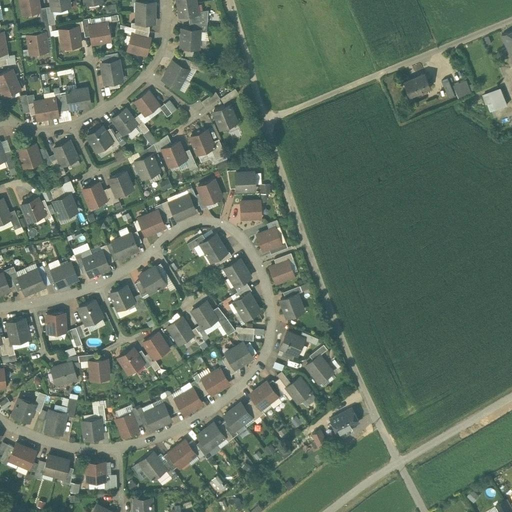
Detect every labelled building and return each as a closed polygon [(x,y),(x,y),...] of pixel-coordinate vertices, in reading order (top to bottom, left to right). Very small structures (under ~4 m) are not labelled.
[(37,0),(20,0),(23,13),(39,10),(39,7),(37,0)] [(152,1),(137,1),(137,11),(154,11),(154,1),(152,1)] [(195,2),(179,5),(180,15),(189,14),(197,13),(197,11),(195,2)] [(52,5),(46,6),(49,24),(55,23),(53,8),(52,8),(52,5)] [(46,6),(39,7),(39,10),(41,25),(43,25),(49,24),(46,6)] [(208,9),(197,11),(197,13),(197,15),(200,15),(200,22),(207,23),(208,9)] [(154,11),(137,11),(137,22),(149,22),(154,22),(154,11)] [(197,13),(189,14),(189,22),(200,22),(200,15),(197,15),(197,13)] [(104,16),(90,18),(91,25),(105,22),(104,16)] [(90,17),(82,18),(84,30),(85,36),(90,35),(89,25),(91,25),(90,18),(90,17)] [(82,18),(75,19),(76,25),(77,25),(78,31),(84,30),(82,18)] [(91,25),(89,25),(90,35),(92,42),(110,39),(107,22),(105,22),(91,25)] [(149,22),(137,22),(131,22),(131,26),(135,28),(149,31),(149,22)] [(200,22),(189,22),(189,28),(199,28),(199,30),(206,31),(207,23),(200,22)] [(49,24),(43,25),(44,31),(45,36),(51,35),(49,24)] [(76,25),(60,28),(63,46),(80,44),(78,31),(77,25),(76,25)] [(189,28),(182,27),(181,46),(198,47),(199,30),(199,28),(189,28)] [(149,31),(135,28),(134,33),(147,37),(149,31)] [(511,29),(502,34),(511,57),(511,29)] [(44,31),(28,34),(31,52),(47,49),(45,36),(44,31)] [(134,33),(132,33),(127,49),(146,54),(150,38),(147,37),(134,33)] [(116,52),(101,54),(102,61),(118,59),(116,52)] [(102,61),(101,62),(103,72),(120,69),(118,59),(102,61)] [(208,65),(190,59),(188,66),(205,71),(208,65)] [(188,68),(173,60),(168,69),(183,77),(188,68)] [(11,68),(0,72),(0,84),(15,78),(11,68)] [(120,69),(103,72),(105,83),(108,82),(118,80),(122,79),(120,69)] [(183,77),(168,69),(163,79),(177,87),(183,77)] [(424,72),(403,81),(409,95),(430,87),(424,72)] [(15,78),(0,84),(0,86),(4,95),(19,88),(15,78)] [(454,94),(448,78),(441,80),(448,97),(454,94)] [(466,79),(452,84),(457,97),(471,92),(466,79)] [(502,86),(483,93),(487,103),(493,100),(496,109),(509,104),(502,86)] [(90,104),(87,87),(77,89),(80,106),(90,104)] [(235,87),(220,97),(223,102),(238,92),(235,87)] [(77,89),(68,91),(68,90),(67,90),(67,91),(66,91),(69,108),(80,106),(77,89)] [(158,104),(148,90),(135,100),(145,114),(158,104)] [(66,91),(60,92),(63,110),(69,109),(69,108),(66,91)] [(216,91),(201,101),(205,107),(220,97),(216,91)] [(60,92),(54,93),(55,97),(57,111),(63,110),(60,92)] [(27,93),(20,94),(23,112),(30,111),(28,102),(27,93)] [(55,97),(45,99),(47,116),(58,114),(57,111),(55,97)] [(45,99),(34,101),(36,113),(37,118),(47,116),(45,99)] [(172,112),(164,103),(160,106),(167,116),(172,112)] [(229,104),(213,110),(221,128),(236,121),(230,106),(230,104),(229,105),(229,104)] [(133,118),(125,108),(112,118),(123,133),(136,123),(137,123),(133,118)] [(149,129),(138,114),(133,118),(137,123),(136,123),(144,133),(149,129)] [(105,130),(101,125),(87,134),(97,150),(111,141),(105,130)] [(119,142),(110,127),(105,130),(111,141),(114,146),(119,142)] [(211,141),(206,129),(190,135),(198,153),(210,147),(213,146),(211,141)] [(167,133),(154,142),(157,151),(163,149),(162,147),(172,143),(167,133)] [(213,146),(210,147),(215,159),(225,155),(218,138),(211,141),(213,146)] [(69,140),(54,147),(58,156),(62,164),(77,157),(69,140)] [(172,143),(162,147),(163,149),(170,164),(185,158),(182,151),(178,141),(172,143)] [(34,142),(18,148),(25,166),(40,160),(36,149),(34,142)] [(154,142),(147,147),(138,151),(141,157),(151,153),(157,151),(154,142)] [(45,146),(36,149),(40,160),(44,159),(46,165),(52,162),(51,160),(45,146)] [(197,165),(189,148),(182,151),(185,158),(189,169),(197,165)] [(10,149),(3,151),(5,158),(9,168),(16,166),(10,149)] [(158,170),(152,155),(152,153),(151,154),(151,153),(141,157),(135,160),(143,177),(158,170)] [(58,156),(51,160),(52,162),(58,176),(66,173),(62,164),(58,156)] [(235,169),(227,169),(230,187),(236,187),(235,172),(235,169)] [(132,188),(125,171),(109,177),(113,185),(117,195),(132,188)] [(235,172),(236,187),(236,189),(255,188),(254,171),(235,172)] [(213,178),(198,185),(201,191),(205,202),(206,202),(221,196),(213,178)] [(102,190),(98,182),(83,188),(90,206),(105,199),(106,199),(102,190)] [(260,182),(261,192),(271,191),(270,182),(260,182)] [(65,194),(61,183),(50,188),(54,199),(65,194)] [(113,185),(107,188),(113,202),(119,200),(117,195),(113,185)] [(192,187),(187,190),(189,194),(194,206),(199,204),(195,194),(192,187)] [(113,202),(107,188),(102,190),(106,199),(105,199),(108,205),(113,202)] [(201,191),(195,194),(199,204),(202,209),(207,206),(206,202),(205,202),(201,191)] [(54,199),(61,217),(76,210),(69,193),(65,194),(54,199)] [(177,194),(167,198),(168,200),(169,203),(179,199),(177,194)] [(194,206),(189,194),(179,199),(186,214),(195,210),(194,206)] [(37,196),(21,203),(29,220),(44,214),(39,201),(37,196)] [(2,198),(0,198),(0,222),(10,218),(8,212),(2,198)] [(51,215),(44,198),(39,201),(44,214),(45,217),(51,215)] [(169,203),(174,214),(176,218),(186,214),(179,199),(169,203)] [(169,203),(168,200),(161,202),(168,217),(174,214),(169,203)] [(259,200),(241,201),(241,218),(260,217),(259,200)] [(21,225),(14,209),(8,212),(10,218),(14,228),(21,225)] [(158,210),(148,214),(155,230),(165,225),(158,210)] [(148,214),(138,218),(145,234),(155,230),(148,214)] [(277,219),(266,223),(269,229),(274,227),(275,227),(279,226),(277,219)] [(269,229),(257,234),(263,250),(268,247),(280,243),(275,227),(274,227),(269,229)] [(69,239),(83,234),(81,229),(67,234),(69,239)] [(137,230),(131,232),(136,244),(141,241),(137,230)] [(131,232),(121,237),(128,252),(138,248),(136,244),(131,232)] [(202,233),(187,243),(190,249),(201,242),(200,242),(206,239),(202,233)] [(206,239),(200,242),(201,242),(206,251),(220,242),(215,233),(206,239)] [(121,237),(112,241),(118,256),(128,252),(121,237)] [(118,256),(112,241),(106,243),(113,260),(119,257),(118,256)] [(280,243),(268,247),(271,253),(287,247),(285,241),(280,243)] [(220,242),(206,251),(212,260),(213,259),(226,252),(226,251),(220,242)] [(113,260),(106,243),(100,246),(102,250),(103,250),(108,262),(113,260)] [(102,250),(93,255),(99,270),(109,266),(108,262),(103,250),(102,250)] [(226,252),(213,259),(216,264),(232,255),(228,250),(226,251),(226,252)] [(83,259),(80,251),(74,254),(78,263),(84,261),(83,259)] [(291,252),(274,258),(276,264),(287,259),(288,260),(293,258),(291,252)] [(99,270),(93,255),(83,259),(84,261),(87,268),(89,274),(99,270)] [(239,258),(224,267),(230,276),(244,267),(239,258)] [(276,264),(270,266),(276,282),(293,275),(288,260),(287,259),(276,264)] [(71,261),(61,266),(68,281),(77,277),(77,276),(73,265),(71,261)] [(84,261),(78,263),(81,270),(87,268),(84,261)] [(51,270),(49,263),(43,266),(50,283),(56,280),(51,270)] [(78,263),(73,265),(77,276),(82,273),(78,263)] [(155,265),(139,275),(141,279),(149,292),(157,287),(157,288),(159,287),(158,286),(165,282),(155,265)] [(51,270),(56,280),(58,285),(68,281),(61,266),(51,270)] [(244,267),(230,276),(236,285),(250,276),(244,267)] [(10,274),(7,268),(2,270),(3,272),(9,286),(14,284),(10,274)] [(38,269),(28,273),(35,288),(44,284),(38,269)] [(18,277),(16,271),(10,274),(14,284),(17,290),(23,288),(18,277)] [(9,286),(3,272),(0,273),(0,291),(10,288),(9,286)] [(35,288),(28,273),(18,277),(23,288),(25,293),(35,288)] [(149,292),(141,279),(135,282),(140,292),(142,296),(149,292)] [(125,284),(110,291),(118,308),(133,301),(131,297),(125,284)] [(248,284),(234,293),(238,298),(248,291),(248,292),(251,290),(248,284)] [(299,285),(290,288),(292,294),(296,293),(302,291),(299,285)] [(238,298),(233,300),(239,309),(253,301),(248,292),(248,291),(238,298)] [(140,292),(131,297),(133,301),(138,313),(149,308),(142,296),(140,292)] [(292,294),(280,299),(287,316),(303,310),(296,293),(292,294)] [(94,299),(78,306),(85,322),(86,323),(102,316),(94,299)] [(206,301),(192,310),(203,327),(217,318),(212,309),(206,301)] [(253,301),(239,309),(245,318),(259,310),(253,301)] [(229,320),(218,306),(212,309),(217,318),(221,325),(229,320)] [(63,312),(47,313),(48,332),(65,330),(63,312)] [(190,330),(181,316),(167,325),(179,343),(193,334),(190,330)] [(23,317),(7,321),(10,336),(12,341),(28,337),(23,317)] [(85,322),(80,324),(85,335),(91,332),(86,323),(85,322)] [(80,324),(76,326),(80,337),(85,335),(80,324)] [(80,337),(76,326),(70,328),(76,345),(82,343),(80,337)] [(204,340),(195,326),(190,330),(193,334),(199,343),(204,340)] [(253,333),(238,332),(236,329),(233,330),(239,338),(253,339),(253,333)] [(300,336),(286,331),(280,346),(284,348),(295,353),(297,353),(303,339),(304,338),(300,336)] [(318,338),(302,331),(300,336),(304,338),(303,339),(316,344),(318,338)] [(157,332),(143,341),(150,351),(154,357),(168,348),(157,332)] [(4,335),(0,336),(0,345),(2,354),(8,353),(5,337),(4,335)] [(10,336),(5,337),(8,353),(9,354),(15,353),(12,341),(10,336)] [(252,356),(243,341),(234,347),(243,361),(252,356)] [(323,343),(309,354),(313,359),(319,354),(327,348),(323,343)] [(132,347),(118,356),(129,372),(142,363),(143,362),(136,352),(132,347)] [(243,361),(234,347),(225,353),(227,355),(234,367),(243,361)] [(295,353),(284,348),(281,355),(292,359),(295,353)] [(142,351),(141,349),(136,352),(143,362),(142,363),(146,367),(151,364),(145,354),(142,351)] [(154,357),(150,351),(145,354),(151,364),(154,369),(160,366),(154,357)] [(96,353),(78,355),(79,361),(89,360),(89,359),(96,359),(96,353)] [(319,354),(313,359),(306,365),(319,381),(332,371),(319,354)] [(234,367),(227,355),(222,358),(231,374),(236,370),(234,367)] [(96,359),(89,359),(89,360),(91,378),(108,376),(106,358),(96,359)] [(67,362),(51,367),(56,383),(76,377),(73,367),(71,362),(71,361),(67,362)] [(229,381),(220,367),(211,373),(220,387),(229,381)] [(291,382),(281,370),(276,374),(286,386),(291,382)] [(220,387),(211,373),(202,378),(209,391),(210,392),(220,387)] [(311,391),(299,376),(291,382),(286,386),(297,401),(311,391)] [(209,391),(202,378),(197,381),(204,394),(209,391)] [(197,381),(195,379),(190,382),(193,387),(199,397),(204,394),(197,381)] [(284,393),(273,379),(268,382),(277,394),(279,397),(284,393)] [(268,382),(267,381),(258,387),(268,401),(277,394),(268,382)] [(199,397),(193,387),(184,393),(193,407),(202,401),(199,397)] [(268,401),(258,387),(250,394),(253,398),(260,407),(268,401)] [(47,393),(39,391),(34,402),(35,403),(33,408),(40,410),(47,393)] [(181,408),(175,398),(172,393),(166,395),(175,411),(181,408)] [(193,407),(184,393),(175,398),(181,408),(184,413),(193,407)] [(175,411),(166,395),(161,398),(164,403),(169,414),(175,411)] [(7,396),(0,400),(0,402),(4,408),(12,402),(7,396)] [(34,402),(19,397),(16,403),(15,404),(16,404),(12,415),(28,420),(33,408),(35,403),(34,402)] [(77,398),(69,397),(66,412),(65,414),(73,416),(77,398)] [(260,407),(253,398),(248,401),(259,416),(264,412),(260,407)] [(259,416),(248,401),(243,405),(251,415),(254,419),(259,416)] [(243,405),(241,402),(232,408),(242,422),(251,415),(243,405)] [(106,421),(103,403),(97,404),(99,417),(100,422),(106,421)] [(169,414),(164,403),(154,408),(161,423),(171,418),(169,414)] [(136,408),(135,406),(129,408),(131,412),(136,425),(142,423),(142,422),(136,408)] [(149,422),(144,412),(142,406),(136,408),(142,422),(142,423),(143,425),(149,422)] [(351,407),(330,417),(337,431),(358,421),(351,407)] [(161,423),(154,408),(144,412),(149,422),(152,427),(161,423)] [(242,422),(232,408),(224,415),(227,418),(234,428),(242,422)] [(66,412),(49,409),(45,429),(61,433),(65,414),(66,412)] [(131,412),(115,418),(123,436),(138,429),(136,425),(131,412)] [(99,417),(82,419),(85,438),(102,436),(100,422),(99,417)] [(238,433),(234,428),(227,418),(222,422),(233,436),(238,433)] [(217,426),(214,422),(206,428),(216,442),(224,435),(217,426)] [(233,436),(222,422),(217,426),(224,435),(228,440),(233,436)] [(216,442),(206,428),(197,435),(201,440),(207,448),(216,442)] [(326,442),(320,428),(311,432),(318,446),(326,442)] [(188,443),(185,439),(177,446),(187,459),(195,453),(195,452),(188,443)] [(196,443),(193,439),(188,443),(195,452),(195,453),(199,457),(204,454),(196,443)] [(207,448),(201,440),(196,443),(204,454),(207,457),(212,454),(207,448)] [(13,446),(8,457),(9,458),(18,462),(25,446),(15,442),(13,446)] [(7,443),(0,457),(0,459),(6,463),(9,458),(8,457),(13,446),(7,443)] [(35,450),(25,446),(18,462),(28,466),(31,460),(35,450)] [(187,459),(177,446),(168,452),(178,465),(187,459)] [(153,451),(139,461),(147,472),(152,478),(165,468),(162,463),(153,451)] [(178,465),(168,452),(168,451),(163,455),(167,460),(173,468),(178,465)] [(58,457),(47,454),(46,461),(43,470),(54,473),(58,457)] [(58,457),(54,473),(64,476),(67,465),(68,459),(58,457)] [(37,462),(33,476),(41,478),(43,470),(46,461),(39,459),(37,462)] [(31,460),(28,466),(24,476),(31,479),(33,476),(37,462),(31,460)] [(103,460),(87,461),(87,480),(104,479),(104,473),(103,460)] [(173,468),(167,460),(162,463),(165,468),(172,478),(177,474),(173,468)] [(147,472),(139,461),(133,466),(141,477),(147,472)] [(73,467),(67,465),(64,476),(62,483),(69,485),(73,467)] [(220,489),(226,485),(218,474),(212,478),(220,489)] [(78,491),(80,482),(71,480),(69,490),(78,491)] [(151,511),(151,496),(134,497),(134,511),(151,511)] [(511,511),(511,510),(505,499),(496,504),(500,511),(511,511)] [(112,511),(96,503),(91,511),(112,511)]
